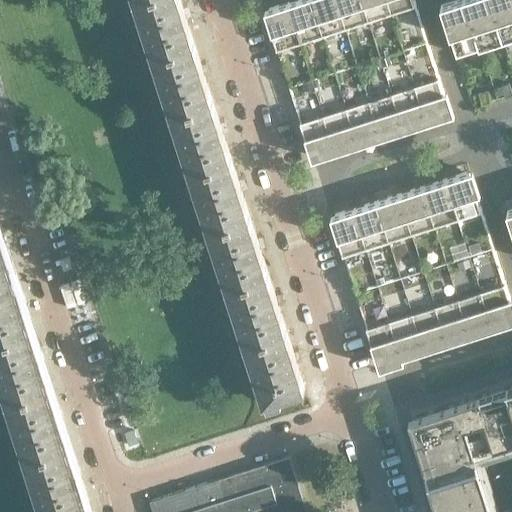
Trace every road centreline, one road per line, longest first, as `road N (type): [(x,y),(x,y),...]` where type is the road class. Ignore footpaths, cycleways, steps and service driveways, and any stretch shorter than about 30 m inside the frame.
road 1 (residential): [(350,414),(222,0)]
road 2 (residential): [(112,489),(0,153)]
road 3 (residential): [(112,489),(350,414)]
